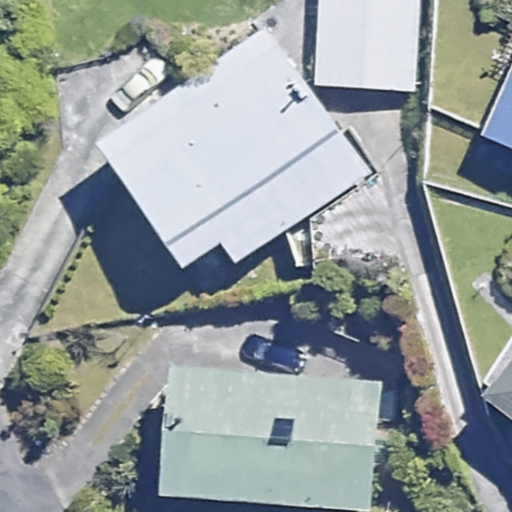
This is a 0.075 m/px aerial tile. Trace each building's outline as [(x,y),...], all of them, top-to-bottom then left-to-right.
[(399,0),(313,0),(308,89),(393,94),(399,0)] [(511,14),(466,100),(511,124),(511,14)] [(364,165),(262,31),(92,159),(193,293),(364,165)] [(362,363),(170,346),(159,476),(350,493),(362,363)] [(511,369),(488,413),(511,426),(511,369)]
